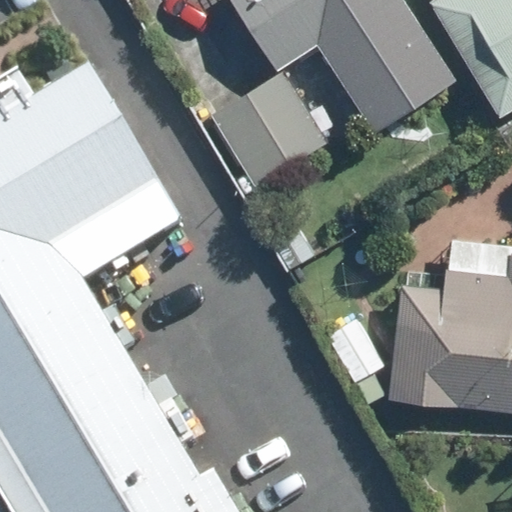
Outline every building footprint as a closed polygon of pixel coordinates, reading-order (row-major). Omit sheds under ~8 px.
[(232,0),(273,65),(305,44),(312,55),(335,40),(326,30),(373,0),(232,0)] [(511,0),(435,0),(499,107),(511,99),(511,0)] [(234,511),(211,473),(199,481),(177,445),(188,437),(174,415),(163,422),(122,350),(134,343),(112,307),(100,315),(79,279),(176,220),(84,63),(29,96),(16,73),(0,82),(0,497),(8,511),(234,511)] [(282,69),(212,114),(255,181),(325,136),(282,69)] [(345,171),(320,188),(341,218),(365,201),(345,171)] [(511,246),(508,246),(509,239),(450,233),(444,284),(397,279),(384,392),(511,406),(511,246)] [(351,313),(324,332),(353,378),(381,361),(351,313)]
